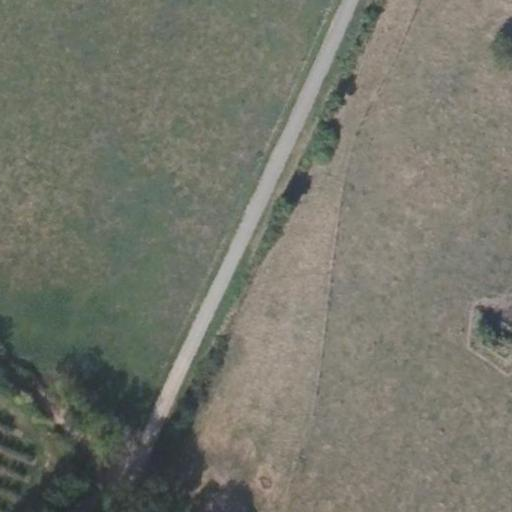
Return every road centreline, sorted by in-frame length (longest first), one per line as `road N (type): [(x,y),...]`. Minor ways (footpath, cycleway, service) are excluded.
road 1 (track): [(84,511),(134,455),(343,0)]
road 2 (track): [(137,511),(44,405),(0,375)]
